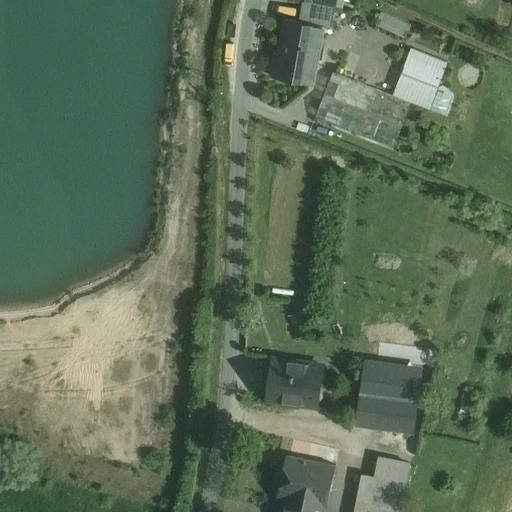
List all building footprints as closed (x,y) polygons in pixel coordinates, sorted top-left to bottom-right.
[(382,12),(376,24),(405,37),(411,26),(382,12)] [(324,29),(282,21),(270,84),(312,92),(324,29)] [(447,63),(412,50),(395,95),(430,108),(447,63)] [(410,103),(333,74),(316,118),(393,147),(410,103)] [(325,359),(272,351),(266,396),(319,404),(325,359)] [(420,391),(382,386),(377,423),(415,428),(420,391)] [(313,443),(309,458),(336,464),(339,449),(313,443)] [(309,458),(290,454),(281,495),(289,497),(285,511),(320,511),(323,504),(329,505),(338,464),(336,464),(309,458)] [(410,462),(380,456),(376,475),(363,472),(355,511),(400,511),(408,473),(410,462)]
